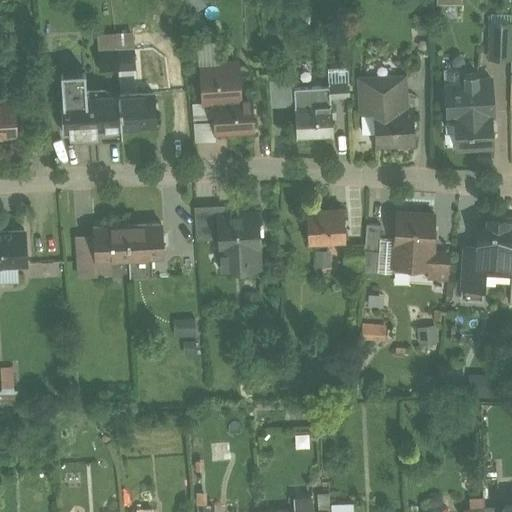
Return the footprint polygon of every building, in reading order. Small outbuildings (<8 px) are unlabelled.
[(511,51),(511,24),(489,24),(488,60),(511,61),(511,51)] [(132,52),(115,53),(116,71),(133,70),(132,52)] [(115,53),(97,54),(98,72),(116,71),(115,53)] [(238,67),(219,68),(213,64),(205,64),(200,69),(202,104),(212,103),(214,135),(253,132),(251,99),(240,99),(238,67)] [(84,75),(61,76),(65,135),(69,135),(70,140),(98,138),(98,133),(122,131),(122,130),(120,97),(120,96),(86,98),(84,75)] [(478,75),(463,76),(463,82),(445,83),(446,90),(442,90),(443,106),(447,106),(448,119),(454,119),(455,135),(447,135),(448,147),(456,147),(456,151),(494,148),(492,116),(494,116),(491,80),(479,81),(478,75)] [(404,78),(361,80),(364,135),(376,134),(376,146),(414,144),(413,128),(415,126),(413,123),(412,111),(399,111),(399,98),(405,97),(404,78)] [(293,81),(270,82),(272,109),(295,107),(293,81)] [(349,83),(329,85),(330,100),(350,98),(349,83)] [(324,88),(294,90),(295,107),(297,139),(333,137),(331,105),(315,106),(315,102),(325,101),(324,88)] [(154,95),(120,97),(122,130),(156,128),(154,95)] [(14,104),(0,104),(0,138),(16,138),(14,104)] [(223,211),(195,213),(197,242),(218,240),(216,219),(223,219),(223,211)] [(341,211),(305,214),(308,247),(345,243),(341,211)] [(435,216),(396,214),(393,268),(429,271),(430,271),(431,254),(431,250),(433,250),(435,216)] [(223,219),(216,219),(218,240),(221,274),(258,271),(256,250),(259,250),(256,216),(223,219)] [(511,221),(479,219),(476,273),(511,275),(511,221)] [(160,226),(128,228),(131,262),(162,260),(160,226)] [(379,228),(364,227),(363,248),(362,248),(362,253),(377,254),(379,228)] [(128,228),(95,230),(97,264),(131,262),(128,228)] [(27,236),(0,237),(0,267),(28,266),(27,236)] [(362,248),(342,249),(343,273),(362,272),(363,263),(362,253),(362,248)] [(450,255),(431,254),(430,271),(429,271),(428,282),(448,283),(450,255)] [(195,321),(175,323),(177,340),(196,339),(195,321)] [(434,326),(417,330),(421,348),(438,345),(434,326)] [(14,369),(2,370),(3,392),(15,392),(14,369)] [(295,511),(311,511),(311,498),(295,498),(295,511)] [(468,511),(487,511),(486,498),(467,499),(468,511)]
